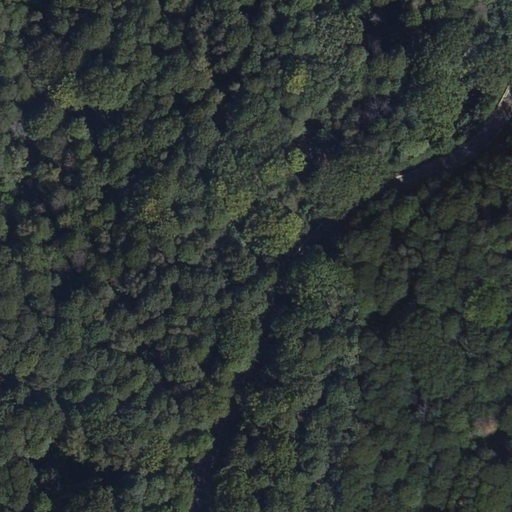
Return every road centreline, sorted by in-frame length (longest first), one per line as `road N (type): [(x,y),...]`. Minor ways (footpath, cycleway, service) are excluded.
road 1 (tertiary): [(511,93),(500,121),(469,153),(340,220),(292,265),(193,511)]
road 2 (unknown): [(0,57),(427,174)]
